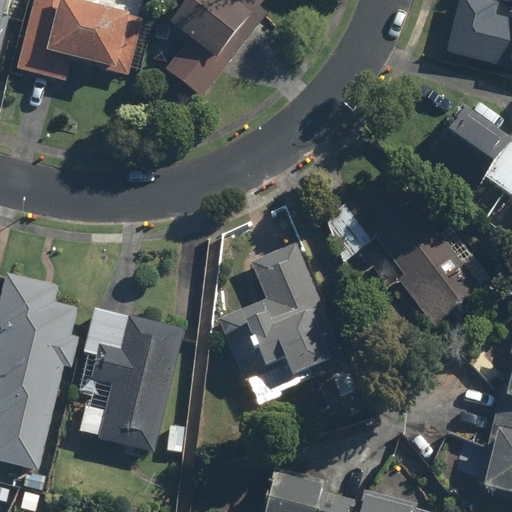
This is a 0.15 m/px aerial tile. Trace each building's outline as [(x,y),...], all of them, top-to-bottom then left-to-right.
[(0,0),(0,71),(3,72),(18,0),(0,0)] [(81,0),(32,0),(16,69),(72,83),(77,62),(130,75),(143,20),(81,4),(81,0)] [(282,0),(196,0),(176,33),(187,40),(165,76),(211,104),(234,67),(228,63),(254,20),(265,27),(282,0)] [(472,0),(468,0),(456,57),(511,69),(511,21),(500,19),(502,7),(472,0)] [(511,158),(511,139),(470,108),(430,160),(482,199),(511,158)] [(446,238),(395,174),(324,230),(352,266),(361,259),(389,295),(403,284),(437,327),(493,282),(454,232),(446,238)] [(350,363),(302,249),(257,268),(266,291),(268,290),(274,303),(225,324),(251,385),(290,369),(297,386),(350,363)] [(0,460),(43,471),(69,367),(76,368),(82,342),(74,340),(82,310),(60,305),(63,291),(12,278),(9,291),(0,288),(0,416),(5,418),(0,436),(0,460)] [(159,462),(189,329),(134,316),(125,356),(105,352),(98,382),(118,387),(104,449),(159,462)] [(511,362),(483,488),(511,494),(511,362)] [(193,427),(174,425),(171,456),(189,458),(193,427)] [(337,480),(281,467),(270,511),(421,511),(423,503),(367,491),(364,504),(334,497),(337,480)] [(48,511),(52,493),(25,489),(21,511),(48,511)]
